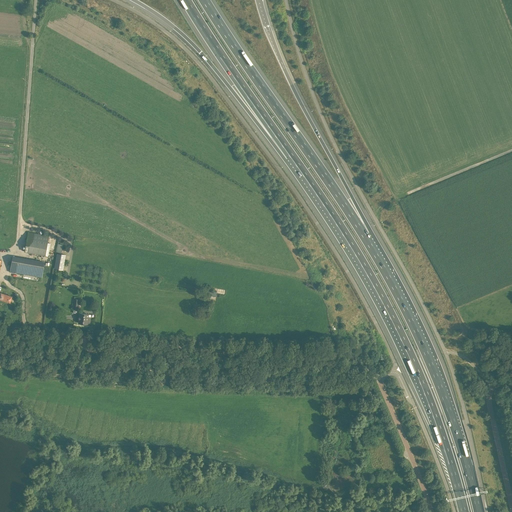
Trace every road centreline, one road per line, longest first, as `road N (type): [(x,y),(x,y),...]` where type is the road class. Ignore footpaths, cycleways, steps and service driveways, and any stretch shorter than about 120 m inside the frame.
road 1 (track): [(380,380),(366,367),(0,325)]
road 2 (motorway): [(303,173),(398,330),(463,511)]
road 3 (motorway): [(478,511),(438,382),(365,236)]
road 4 (motorway): [(365,236),(204,0)]
road 5 (motorway): [(365,236),(260,0)]
road 6 (motorway): [(133,0),(189,40),(303,173)]
road 7 (unclassified): [(19,224),(35,0)]
road 8 (motorway): [(185,0),(303,173)]
road 9 (unclassified): [(431,511),(380,383),(394,371)]
road 10 (unclassified): [(511,507),(488,400),(493,386),(511,382)]
road 11 (track): [(127,383),(157,385),(160,375),(118,351),(88,349),(84,336)]
road 12 (track): [(127,383),(0,366)]
